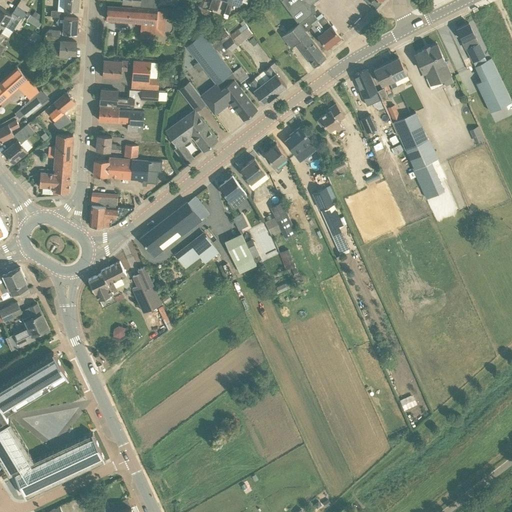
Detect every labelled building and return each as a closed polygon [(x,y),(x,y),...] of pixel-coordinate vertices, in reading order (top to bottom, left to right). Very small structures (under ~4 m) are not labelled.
[(20,0),(17,5),(27,11),(31,6),(26,3),(27,0),(20,0)] [(79,0),(65,0),(65,8),(79,9),(79,0)] [(174,1),(173,7),(175,7),(175,8),(176,8),(176,10),(183,10),(184,10),(189,10),(189,5),(188,0),(175,0),(175,1),(174,1)] [(220,0),(225,0),(228,1),(228,0),(215,0),(213,9),(217,10),(220,0)] [(241,0),(228,0),(228,1),(225,13),(228,14),(232,2),(240,5),(241,0)] [(282,0),(298,20),(305,30),(310,26),(317,34),(327,47),(341,37),(324,14),(318,19),(311,11),(310,3),(313,0),(282,0)] [(27,11),(17,5),(14,10),(12,14),(0,6),(0,21),(5,24),(9,18),(17,23),(23,15),(24,16),(27,11)] [(167,11),(158,10),(150,9),(150,7),(133,6),(132,7),(108,5),(107,20),(141,23),(140,36),(156,37),(156,34),(165,35),(167,11)] [(35,10),(32,15),(39,19),(42,15),(35,10)] [(42,22),(30,14),(27,20),(39,27),(42,22)] [(78,18),(63,17),(62,32),(77,33),(78,18)] [(242,26),(230,36),(233,39),(238,46),(253,33),(248,27),(244,21),(243,21),(240,23),(242,26)] [(299,22),(283,34),(291,46),(296,42),(315,66),(326,58),(299,22)] [(485,55),(478,42),(469,22),(457,28),(463,40),(463,41),(466,48),(473,61),(485,55)] [(223,38),(220,41),(228,50),(230,52),(238,46),(236,43),(230,36),(229,34),(226,30),(220,34),(223,38)] [(216,82),(200,94),(206,103),(215,113),(230,101),(244,118),(243,119),(259,108),(235,78),(237,77),(233,72),(220,56),(213,46),(203,34),(187,46),(216,82)] [(77,41),(61,40),(59,40),(59,36),(45,35),(44,35),(44,46),(51,46),(50,52),(60,53),(60,56),(68,56),(68,53),(76,54),(77,41)] [(253,37),(249,40),(253,46),(258,42),(253,37)] [(425,49),(416,54),(424,71),(426,70),(431,81),(439,77),(442,85),(453,80),(445,61),(445,60),(437,44),(430,47),(429,45),(424,47),(425,49)] [(386,63),(394,78),(406,72),(399,57),(386,63)] [(490,59),(476,65),(482,79),(482,80),(477,83),(490,111),(490,112),(511,101),(498,72),(492,58),(490,59)] [(128,61),(104,59),(103,76),(122,78),(122,69),(128,69),(128,61)] [(151,61),(134,60),(132,87),(149,88),(158,89),(160,78),(150,77),(151,61)] [(386,63),(375,69),(382,84),(384,88),(387,95),(395,92),(392,87),(397,85),(394,78),(386,63)] [(264,70),(259,74),(275,95),(287,86),(271,65),(264,70)] [(233,72),(237,77),(240,82),(249,76),(241,66),(233,72)] [(367,68),(354,74),(364,96),(376,91),(376,90),(367,68)] [(275,95),(259,74),(255,77),(248,82),(264,103),(275,95)] [(12,97),(21,107),(39,90),(30,81),(12,97)] [(179,89),(196,110),(206,103),(200,94),(191,82),(190,81),(179,89)] [(0,102),(12,93),(2,82),(0,83),(0,102)] [(384,88),(378,91),(382,100),(388,97),(387,95),(384,88)] [(120,106),(134,107),(135,97),(118,95),(118,90),(101,89),(100,103),(120,104),(120,106)] [(159,91),(142,90),(141,99),(159,100),(159,91)] [(76,101),(67,91),(54,102),(58,107),(50,114),(56,121),(65,114),(63,111),(76,101)] [(42,104),(37,97),(22,110),(27,116),(42,104)] [(338,120),(345,115),(336,103),(329,108),(330,109),(320,117),(320,118),(318,120),(322,125),(324,123),(329,130),(335,126),(337,129),(342,126),(338,120)] [(387,107),(393,121),(401,118),(395,104),(387,107)] [(145,110),(120,108),(120,107),(100,105),(99,120),(128,122),(127,130),(143,131),(145,110)] [(56,121),(54,122),(59,128),(72,121),(63,111),(65,114),(56,121)] [(175,145),(177,147),(182,143),(184,142),(193,136),(204,150),(206,148),(216,140),(195,111),(171,128),(167,131),(176,143),(175,145)] [(400,135),(422,125),(416,111),(410,114),(401,118),(393,121),(400,135)] [(371,114),(361,119),(367,132),(377,127),(371,114)] [(12,130),(20,127),(17,120),(0,128),(0,141),(14,135),(12,130)] [(26,139),(32,134),(35,132),(28,124),(25,126),(13,136),(17,141),(4,151),(14,162),(28,150),(28,149),(32,146),(26,139)] [(422,125),(400,135),(406,149),(428,139),(422,125)] [(312,141),(301,126),(294,131),(295,133),(286,140),(300,160),(316,148),(311,141),(312,141)] [(481,132),(473,135),(476,141),(480,139),(481,140),(484,139),(481,132)] [(56,156),(72,157),(73,134),(57,133),(57,146),(49,145),(48,156),(56,156)] [(121,146),(116,146),(116,148),(111,148),(112,136),(97,134),(96,149),(120,152),(121,146)] [(390,138),(393,144),(399,141),(396,135),(390,138)] [(428,139),(406,149),(415,169),(430,162),(437,159),(428,139)] [(381,141),(374,145),(376,150),(384,147),(381,141)] [(290,160),(287,156),(277,143),(265,152),(274,164),(272,165),(278,173),(280,171),(278,169),(290,160)] [(138,145),(126,144),(125,156),(137,157),(138,145)] [(189,151),(181,157),(186,164),(194,158),(189,151)] [(72,157),(56,156),(55,173),(41,172),(40,178),(70,181),(72,157)] [(94,174),(131,178),(133,159),(109,157),(109,160),(95,159),(94,174)] [(255,157),(241,168),(251,180),(249,182),(253,188),(262,181),(258,175),(264,170),(255,157)] [(149,160),(133,159),(131,178),(143,179),(143,183),(147,184),(147,182),(158,183),(159,171),(162,171),(163,162),(149,160)] [(346,166),(344,161),(329,167),(331,172),(346,166)] [(313,172),(317,181),(325,178),(322,169),(313,172)] [(233,175),(220,185),(230,198),(237,193),(242,199),(248,194),(243,188),(233,175)] [(40,178),(40,186),(53,187),(53,190),(69,191),(70,181),(40,178)] [(327,187),(313,193),(320,209),(334,203),(327,187)] [(92,203),(100,203),(101,193),(93,192),(92,203)] [(118,195),(110,194),(109,204),(117,205),(118,195)] [(188,201),(141,237),(155,255),(162,249),(159,244),(189,220),(193,225),(209,213),(195,195),(188,201)] [(331,232),(339,229),(344,227),(334,203),(320,209),(331,232)] [(92,205),(90,225),(106,226),(109,226),(110,226),(110,219),(116,219),(115,224),(116,223),(134,209),(134,208),(117,206),(117,207),(92,205)] [(287,211),(276,216),(286,239),(297,234),(287,211)] [(217,248),(213,243),(213,242),(204,231),(175,253),(186,267),(200,256),(204,262),(218,252),(216,249),(217,248)] [(256,264),(255,262),(246,242),(242,233),(226,241),(240,271),(256,264)] [(246,242),(255,262),(262,259),(253,239),(246,242)] [(288,248),(279,252),(286,269),(295,266),(288,248)] [(104,275),(105,279),(112,277),(113,280),(127,274),(120,261),(104,268),(106,274),(104,275)] [(0,293),(9,289),(9,290),(12,295),(28,288),(25,282),(27,281),(21,266),(0,275),(0,293)] [(145,266),(138,269),(140,272),(133,276),(138,286),(133,288),(144,312),(162,303),(145,266)] [(113,281),(113,280),(112,277),(105,279),(104,275),(106,274),(104,268),(101,270),(102,272),(89,279),(95,292),(99,299),(115,291),(113,288),(116,287),(113,281)] [(0,322),(23,312),(22,311),(18,302),(0,309),(0,322)] [(33,334),(43,330),(44,333),(50,330),(37,303),(30,306),(33,314),(25,318),(28,325),(14,332),(20,345),(35,338),(33,334)] [(162,305),(158,308),(168,329),(172,327),(162,305)] [(0,460),(9,476),(15,473),(26,497),(27,496),(104,460),(106,460),(93,432),(92,433),(34,460),(11,421),(10,420),(7,415),(8,415),(68,378),(68,379),(69,378),(54,352),(52,353),(0,384),(0,460)] [(412,395),(401,401),(405,409),(416,404),(412,395)] [(328,499),(323,502),(326,507),(331,504),(328,499)]
